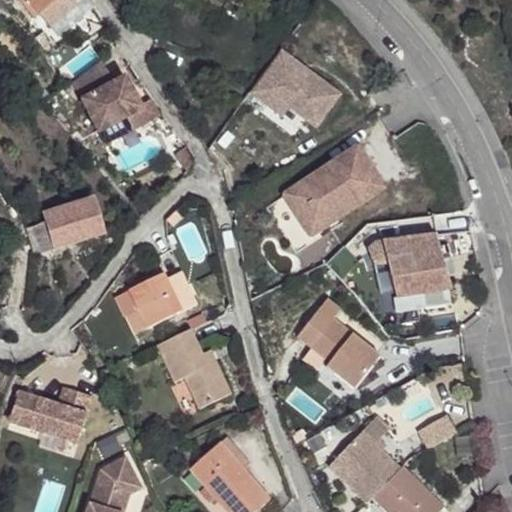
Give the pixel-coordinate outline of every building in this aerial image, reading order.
[(26,0),(50,26),(80,0),(26,0)] [(80,0),(50,26),(60,37),(94,7),(88,0),(80,0)] [(100,15),(96,10),(90,16),(93,20),(100,15)] [(281,52),(251,92),(282,115),(289,106),(316,126),(339,95),(281,52)] [(101,64),(72,85),(99,134),(143,111),(141,108),(125,78),(116,83),(101,64)] [(143,111),(99,134),(106,147),(160,119),(151,103),(141,108),(143,111)] [(186,149),(175,157),(187,173),(192,157),(186,149)] [(356,149),(291,191),(316,230),(382,188),(356,149)] [(316,230),(291,191),(283,196),(308,235),(316,230)] [(47,229),(53,249),(103,234),(92,199),(42,214),(47,229)] [(105,218),(118,239),(130,227),(116,209),(105,218)] [(54,250),(53,249),(47,229),(34,234),(40,255),(54,250)] [(437,236),(384,242),(388,263),(396,297),(414,295),(416,310),(450,305),(448,290),(452,290),(437,236)] [(388,263),(384,242),(376,243),(368,250),(373,264),(388,263)] [(357,262),(342,247),(324,265),(339,279),(357,262)] [(182,273),(168,280),(183,312),(197,306),(182,273)] [(168,280),(165,275),(130,291),(139,311),(125,317),(134,336),(183,312),(168,280)] [(116,298),(125,317),(139,311),(130,291),(116,298)] [(354,390),(380,358),(333,319),(340,311),(328,301),(298,338),(311,349),(324,359),(330,364),(327,368),(354,390)] [(203,356),(191,331),(157,347),(175,383),(184,379),(199,410),(232,395),(216,362),(208,366),(203,356)] [(324,359),(311,349),(302,360),(316,370),(324,359)] [(208,366),(216,362),(212,352),(203,356),(208,366)] [(59,406),(20,394),(10,422),(78,444),(93,398),(65,389),(59,406)] [(446,418),(419,432),(429,450),(456,435),(446,418)] [(377,419),(363,434),(374,445),(388,430),(377,419)] [(131,441),(126,430),(114,435),(119,446),(131,441)] [(363,434),(330,469),(368,505),(374,499),(401,470),(374,445),(363,434)] [(226,511),(258,511),(271,501),(221,444),(191,471),(206,488),(216,499),(226,511)] [(124,511),(130,496),(142,490),(126,459),(101,471),(88,511),(124,511)] [(387,511),(441,511),(445,508),(403,468),(401,470),(374,499),(387,511)] [(210,504),(216,499),(206,488),(201,493),(210,504)]
